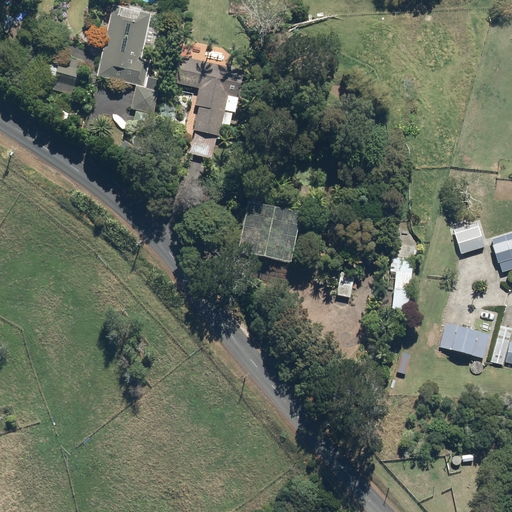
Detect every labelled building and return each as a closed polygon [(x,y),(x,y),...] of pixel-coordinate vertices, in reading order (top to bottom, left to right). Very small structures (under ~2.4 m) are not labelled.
[(124,21),(110,18),(98,77),(137,85),(131,112),(138,113),(136,122),(152,125),(161,85),(147,83),(151,63),(144,61),(146,50),(156,52),(160,29),(149,27),(152,13),(127,8),(124,21)] [(22,38),(14,47),(31,60),(39,51),(22,38)] [(174,85),(198,88),(195,107),(200,108),(196,134),(219,137),(221,137),(223,126),(231,128),(233,113),(238,114),(241,90),(244,90),(247,71),(178,61),(174,85)] [(61,63),(54,90),(78,95),(84,68),(61,63)] [(219,137),(196,134),(193,158),(215,161),(219,137)] [(305,211),(251,200),(241,251),(295,262),(305,211)] [(477,218),(452,224),(460,255),(485,249),(477,218)] [(511,231),(491,238),(501,274),(511,270),(511,231)] [(422,237),(393,234),(389,273),(395,274),(391,309),(410,311),(414,261),(420,261),(422,237)] [(355,271),(341,269),(337,297),(351,299),(355,271)] [(490,335),(445,323),(439,347),(484,359),(490,335)] [(511,332),(511,328),(500,326),(492,363),(505,366),(506,362),(510,342),(511,332)]
